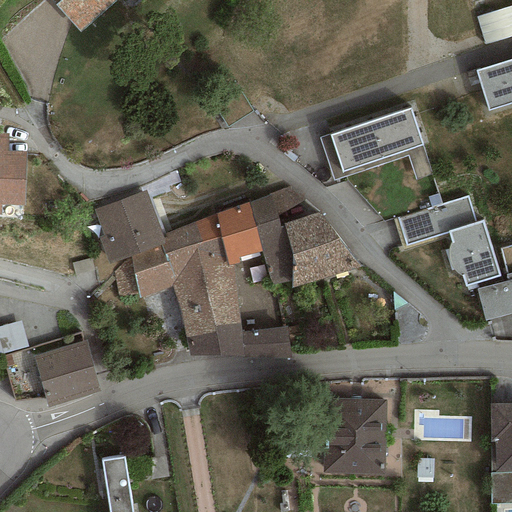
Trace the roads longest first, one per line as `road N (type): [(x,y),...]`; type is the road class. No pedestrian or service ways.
road 1 (residential): [(486,361),(326,205),(253,147),(214,143),(95,183),(67,172),(19,117)]
road 2 (residential): [(118,395),(188,375),(486,361)]
road 3 (residential): [(0,269),(69,291),(118,395)]
